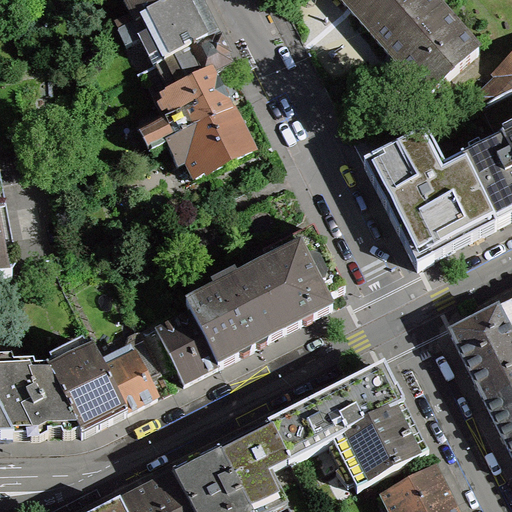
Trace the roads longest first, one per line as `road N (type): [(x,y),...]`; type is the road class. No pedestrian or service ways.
road 1 (residential): [(405,328),(132,457),(0,491)]
road 2 (residential): [(405,328),(240,0)]
road 3 (residential): [(495,511),(405,328)]
road 4 (residential): [(511,272),(405,328)]
